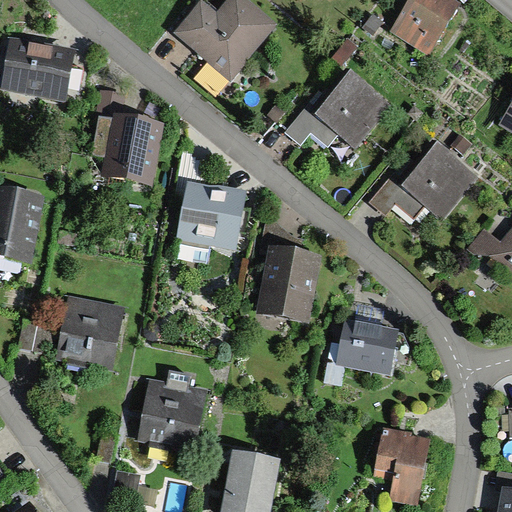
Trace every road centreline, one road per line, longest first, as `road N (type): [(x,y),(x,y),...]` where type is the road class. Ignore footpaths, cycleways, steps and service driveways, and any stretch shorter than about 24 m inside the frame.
road 1 (residential): [(459,376),(439,338),(358,245),(111,49),(63,0)]
road 2 (residential): [(0,400),(83,511)]
road 3 (residential): [(450,511),(464,417),(459,376)]
